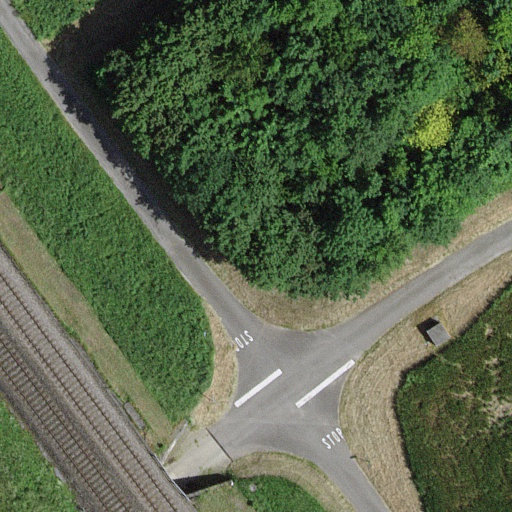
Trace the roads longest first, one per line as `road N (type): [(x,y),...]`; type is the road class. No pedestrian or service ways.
road 1 (unclassified): [(284,391),(0,4)]
road 2 (unclassified): [(511,237),(405,301),(284,391)]
road 3 (unclassified): [(284,391),(126,511)]
road 4 (unclassified): [(372,511),(284,391)]
